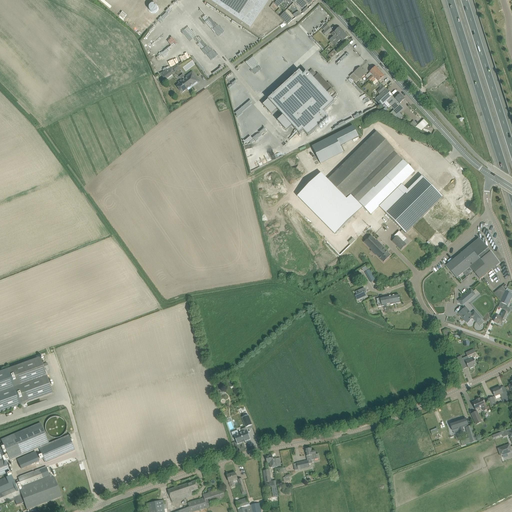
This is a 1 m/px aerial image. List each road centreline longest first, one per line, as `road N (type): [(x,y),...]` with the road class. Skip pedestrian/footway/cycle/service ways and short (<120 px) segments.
road 1 (unclassified): [(87,511),(232,456),(381,422),(511,363)]
road 2 (tertiary): [(492,175),(324,0)]
road 3 (unclassified): [(511,351),(441,324),(416,288),(423,271),(489,212)]
road 4 (motorway): [(450,0),(511,193)]
road 5 (unknown): [(97,508),(65,401),(0,422)]
road 6 (unknown): [(255,98),(276,144),(306,141),(338,112),(340,71)]
road 7 (motorway): [(511,150),(464,0)]
road 8 (unclassified): [(214,81),(321,0)]
